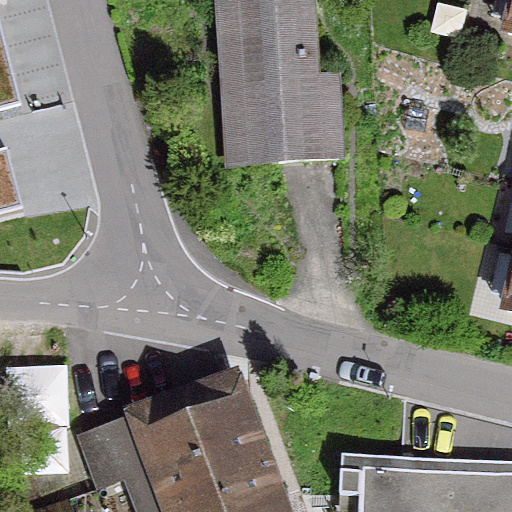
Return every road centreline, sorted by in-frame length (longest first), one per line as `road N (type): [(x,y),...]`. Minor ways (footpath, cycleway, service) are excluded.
road 1 (residential): [(511,397),(133,308)]
road 2 (residential): [(133,308),(126,212),(72,0)]
road 3 (residential): [(133,308),(0,302)]
